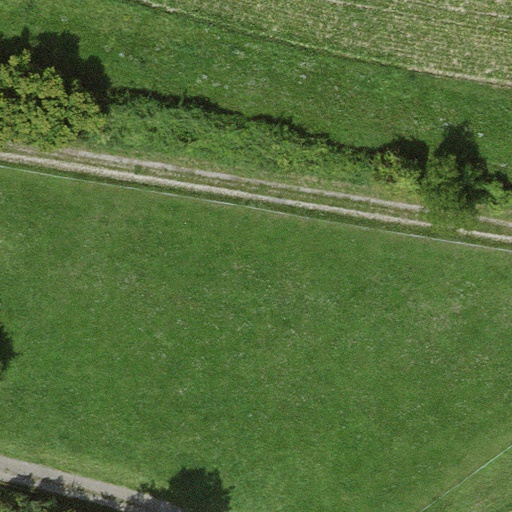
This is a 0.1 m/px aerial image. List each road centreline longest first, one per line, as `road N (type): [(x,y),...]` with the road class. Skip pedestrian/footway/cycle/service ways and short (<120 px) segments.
road 1 (track): [(0,150),(511,235)]
road 2 (track): [(179,511),(0,460)]
